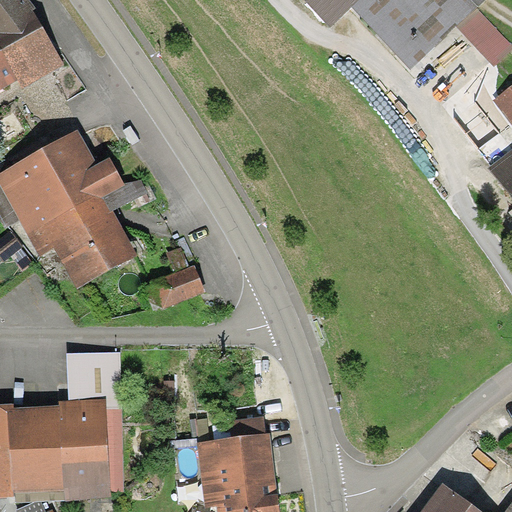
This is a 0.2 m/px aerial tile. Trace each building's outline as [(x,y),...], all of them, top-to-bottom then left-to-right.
[(0,0),(0,92),(18,82),(23,91),(66,67),(43,30),(46,28),(34,7),(28,0),(0,0)] [(347,0),(303,0),(332,29),(354,7),(347,0)] [(347,0),(354,7),(411,70),(457,29),(479,9),(488,0),(347,0)] [(511,49),(511,46),(479,9),(457,29),(492,68),(511,49)] [(511,88),(495,101),(511,123),(511,88)] [(54,252),(76,291),(138,258),(114,215),(150,194),(142,181),(124,185),(109,160),(97,166),(80,135),(0,175),(0,184),(21,221),(40,259),(54,252)] [(511,154),(489,172),(511,201),(511,154)] [(0,218),(6,229),(21,221),(0,184),(0,218)] [(12,233),(0,242),(0,256),(4,261),(23,246),(12,233)] [(192,265),(154,280),(163,300),(200,284),(192,265)] [(68,355),(70,402),(105,401),(105,410),(122,409),(121,353),(68,355)] [(65,501),(110,499),(110,493),(124,492),(122,409),(105,410),(105,401),(70,402),(60,403),(60,408),(65,501)] [(0,499),(13,498),(12,496),(7,410),(14,410),(14,406),(0,407),(0,499)] [(60,408),(14,410),(7,410),(12,496),(16,495),(17,505),(32,504),(42,503),(65,501),(60,408)] [(233,421),(236,439),(265,436),(263,417),(233,421)] [(217,508),(217,511),(278,511),(276,488),(269,435),(265,436),(236,439),(199,444),(207,509),(217,508)] [(425,511),(478,511),(444,487),(425,511)] [(17,511),(54,511),(54,510),(48,511),(45,511),(42,503),(32,504),(17,511)]
